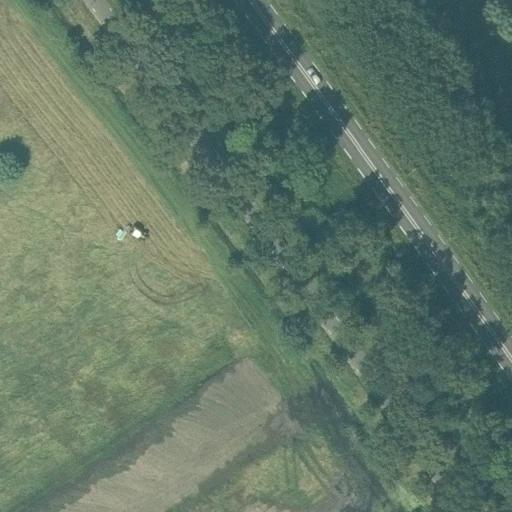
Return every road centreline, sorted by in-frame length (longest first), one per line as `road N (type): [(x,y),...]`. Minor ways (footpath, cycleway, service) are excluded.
road 1 (unclassified): [(466,511),(92,0)]
road 2 (secondary): [(511,373),(256,0)]
